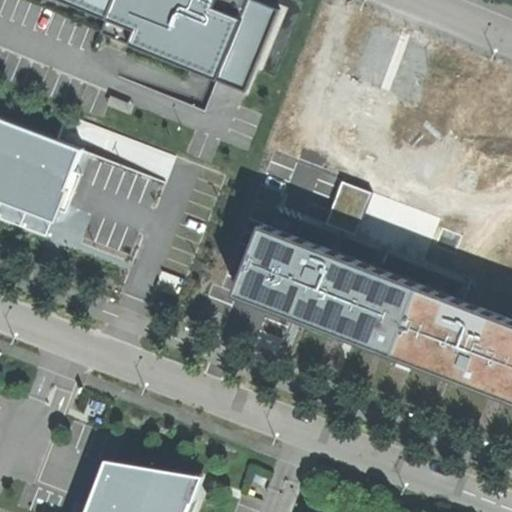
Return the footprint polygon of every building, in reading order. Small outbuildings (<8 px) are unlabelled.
[(76,0),(81,2),(113,15),(107,29),(135,40),(193,64),(195,65),(205,69),(222,75),(247,86),(249,86),(256,68),(281,7),(274,4),(265,0),(76,0)] [(386,84),(404,26),(375,17),(357,76),(386,84)] [(402,63),(429,73),(442,39),(415,29),(402,63)] [(112,93),(107,104),(132,114),(136,103),(112,93)] [(89,152),(0,117),(0,199),(62,225),(89,152)] [(511,411),(511,318),(259,220),(226,303),(511,414),(511,411)] [(200,511),(212,482),(118,465),(99,511),(200,511)]
